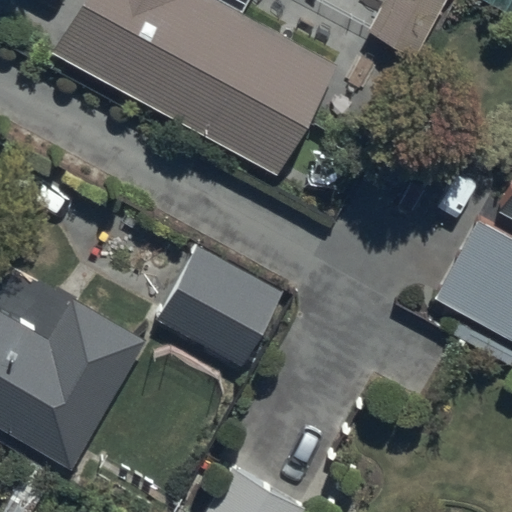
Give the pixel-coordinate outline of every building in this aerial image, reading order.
[(214,0),(83,0),(52,61),(277,177),(336,63),(214,0)] [(446,0),(382,0),(364,31),(412,59),(446,0)] [(511,184),(496,214),(511,223),(511,237),(477,218),(432,301),(511,344),(511,184)] [(284,294),(193,246),(153,319),(244,368),(284,294)] [(47,339),(0,312),(0,430),(72,472),(146,341),(70,298),(47,339)] [(228,451),(189,511),(288,511),(299,495),(228,451)]
